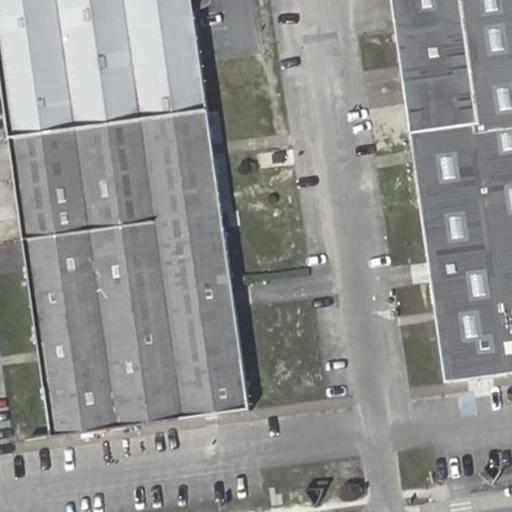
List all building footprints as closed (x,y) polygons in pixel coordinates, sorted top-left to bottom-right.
[(191,0),(0,0),(0,78),(10,144),(208,115),(191,0)] [(511,0),(392,0),(443,377),(511,367),(511,0)] [(208,115),(10,144),(25,245),(157,227),(222,217),(208,115)] [(185,422),(251,414),(222,217),(157,227),(185,422)] [(157,227),(25,245),(53,441),(185,422),(157,227)]
